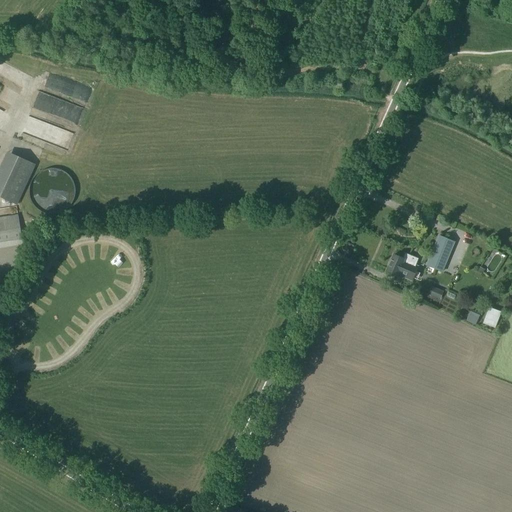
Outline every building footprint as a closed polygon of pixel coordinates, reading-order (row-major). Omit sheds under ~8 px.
[(68,95),(71,83),(44,76),(41,88),(68,95)] [(56,129),(51,145),(64,149),(69,132),(56,129)] [(7,153),(0,169),(0,197),(17,205),(35,166),(7,153)] [(0,218),(0,249),(23,246),(18,215),(0,218)] [(440,237),(427,267),(441,273),(454,244),(440,237)] [(397,275),(412,282),(418,267),(415,266),(417,260),(405,254),(403,259),(394,255),(387,272),(396,276),(397,275)] [(0,293),(10,298),(16,282),(0,275),(0,293)] [(491,319),(493,312),(483,309),(481,317),(491,319)] [(461,323),(471,326),(474,313),(465,310),(461,323)]
